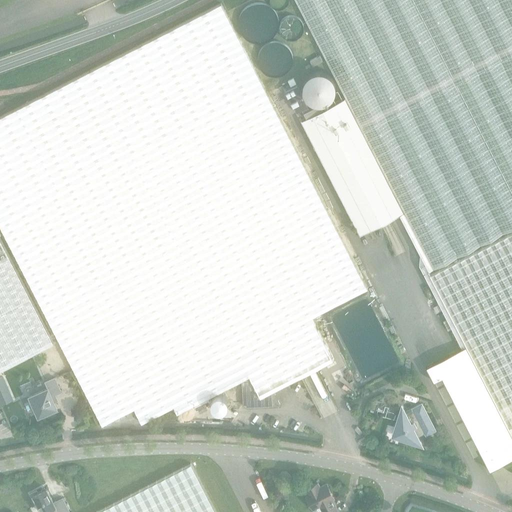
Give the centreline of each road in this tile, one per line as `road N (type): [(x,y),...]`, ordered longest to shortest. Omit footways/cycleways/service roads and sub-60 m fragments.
road 1 (unclassified): [(0,465),(178,446),(299,457),(392,478)]
road 2 (tertiary): [(169,0),(0,66)]
